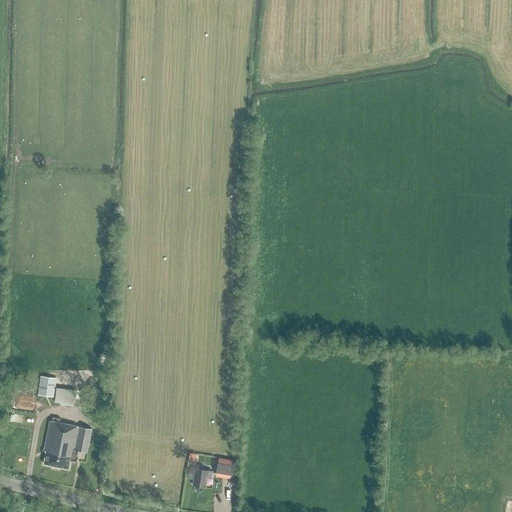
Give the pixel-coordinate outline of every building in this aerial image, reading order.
[(40,376),(38,395),(54,397),(56,378),(40,376)] [(75,390),(56,388),(55,402),(73,404),(75,390)] [(87,412),(95,413),(97,402),(89,400),(87,412)] [(78,457),(77,455),(78,450),(87,452),(91,429),(60,423),(61,419),(53,417),(52,421),(50,421),(44,451),(46,452),(43,464),(68,469),(70,460),(75,461),(76,460),(77,459),(78,457)] [(231,476),(233,461),(218,458),(216,474),(231,476)] [(192,485),(205,487),(207,477),(211,478),(212,472),(195,469),(192,485)]
